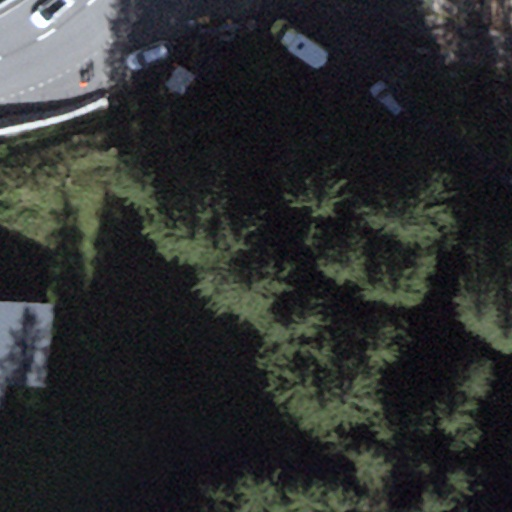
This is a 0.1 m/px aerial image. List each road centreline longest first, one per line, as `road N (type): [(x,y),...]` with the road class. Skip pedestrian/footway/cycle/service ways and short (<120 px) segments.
road 1 (track): [(217,0),(511,183)]
road 2 (secondary): [(140,0),(69,60),(0,78)]
